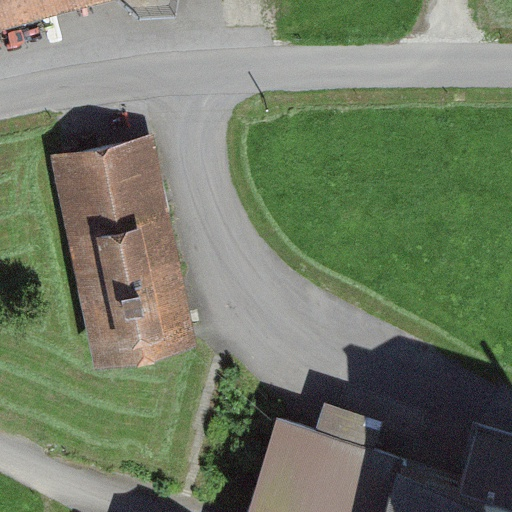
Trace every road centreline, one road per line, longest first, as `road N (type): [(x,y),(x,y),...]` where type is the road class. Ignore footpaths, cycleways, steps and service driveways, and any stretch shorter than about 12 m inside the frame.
road 1 (track): [(197,78),(209,208),(235,266),(307,331),(511,433)]
road 2 (unclassified): [(0,103),(141,80),(511,67)]
road 3 (track): [(135,511),(0,453)]
road 4 (unknown): [(387,375),(371,510)]
